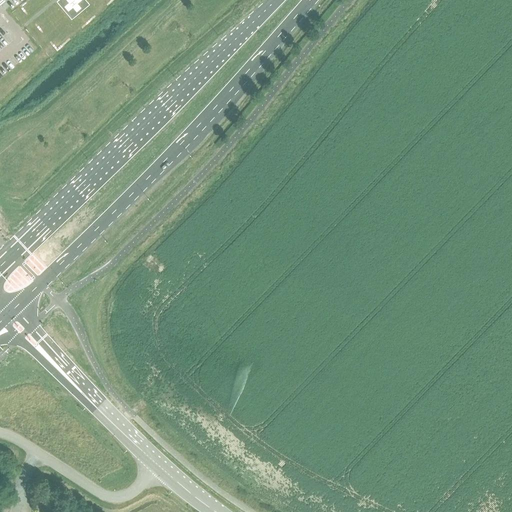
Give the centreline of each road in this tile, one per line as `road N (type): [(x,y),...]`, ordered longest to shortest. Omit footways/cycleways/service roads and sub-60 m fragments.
road 1 (primary): [(13,308),(166,158),(309,0)]
road 2 (primary): [(275,0),(0,265)]
road 3 (unclassified): [(157,465),(125,495),(105,497),(0,434)]
road 4 (secondary): [(101,408),(13,308)]
road 5 (secondary): [(1,321),(101,408)]
